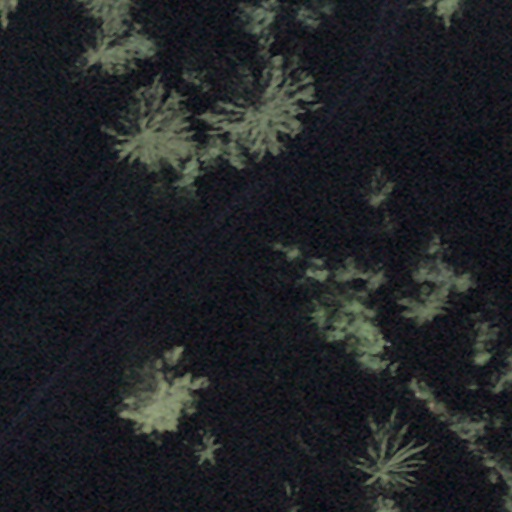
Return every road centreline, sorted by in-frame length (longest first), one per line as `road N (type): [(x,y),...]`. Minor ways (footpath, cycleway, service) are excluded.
road 1 (track): [(394,0),(381,52),(347,109),(71,363),(0,450)]
road 2 (track): [(215,0),(0,337)]
